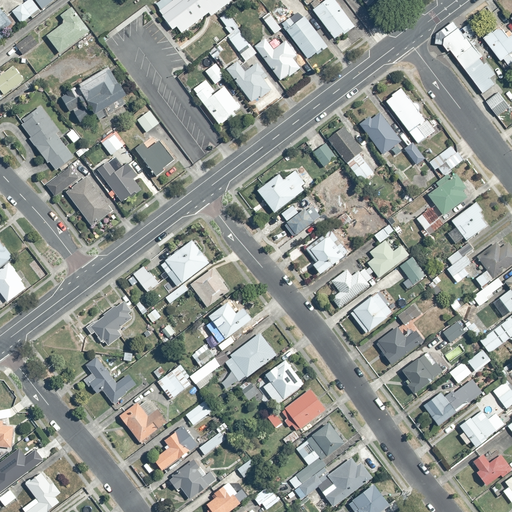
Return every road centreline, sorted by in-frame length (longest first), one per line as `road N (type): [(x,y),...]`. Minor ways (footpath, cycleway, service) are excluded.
road 1 (residential): [(202,192),(438,511)]
road 2 (residential): [(202,192),(405,38)]
road 3 (residential): [(137,511),(1,344)]
road 4 (residential): [(511,181),(405,38)]
road 5 (residential): [(89,277),(202,192)]
road 6 (residential): [(89,277),(0,172)]
